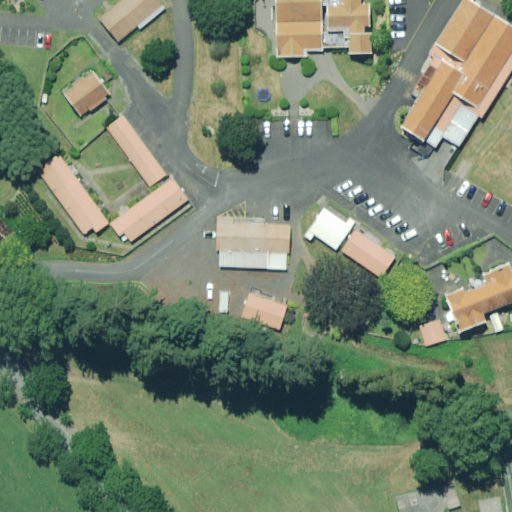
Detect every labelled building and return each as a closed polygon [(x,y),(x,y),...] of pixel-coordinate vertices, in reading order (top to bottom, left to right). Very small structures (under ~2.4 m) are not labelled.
[(172,7),(166,0),(123,0),(101,18),(122,45),(172,7)] [(377,57),(378,33),(371,33),(371,11),(364,10),(364,0),(278,0),(276,56),(308,57),(309,52),(325,52),(325,49),(350,50),(349,56),(377,57)] [(511,19),(500,12),(479,0),(466,0),(439,46),(432,58),(437,61),(433,66),(439,69),(405,128),(428,141),(441,149),(448,137),(459,144),(462,146),(481,114),(489,118),(511,78),(511,19)] [(114,96),(96,72),(65,94),(83,119),(114,96)] [(172,175),(128,117),(109,131),(153,189),(172,175)] [(90,237),(111,221),(61,155),(40,170),(90,237)] [(191,201),(177,182),(117,227),(131,246),(191,201)] [(403,252),(329,202),(310,230),(384,280),(403,252)] [(298,226),(221,220),(217,267),(295,272),(298,226)] [(445,297),(461,336),(488,324),(484,315),(511,302),(511,263),(491,273),(495,282),(470,293),(467,288),(445,297)] [(295,307),(255,293),(247,317),(286,331),(295,307)] [(446,319),(423,327),(431,349),(453,341),(446,319)]
